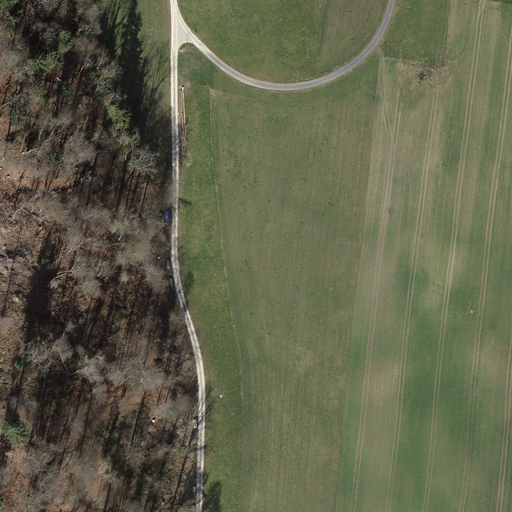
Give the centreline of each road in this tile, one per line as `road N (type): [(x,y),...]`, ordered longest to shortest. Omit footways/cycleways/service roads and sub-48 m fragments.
road 1 (track): [(199,511),(203,358),(174,264),(175,25)]
road 2 (track): [(175,25),(232,76),(291,86),(341,73),(385,32),(392,0)]
